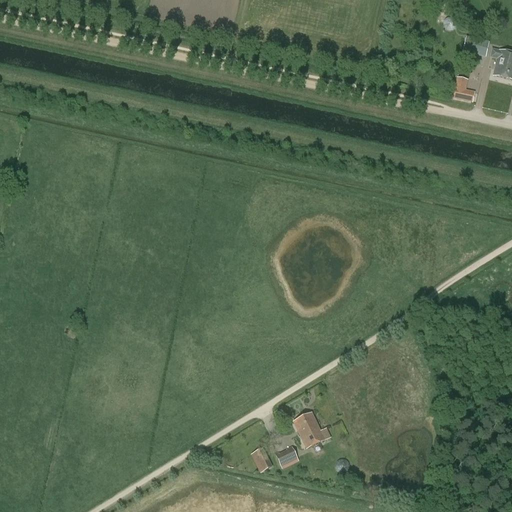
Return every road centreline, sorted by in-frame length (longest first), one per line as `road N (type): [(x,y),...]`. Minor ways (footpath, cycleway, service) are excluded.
road 1 (track): [(511,183),(0,75)]
road 2 (track): [(90,511),(388,331),(511,242)]
road 3 (track): [(449,111),(0,17)]
